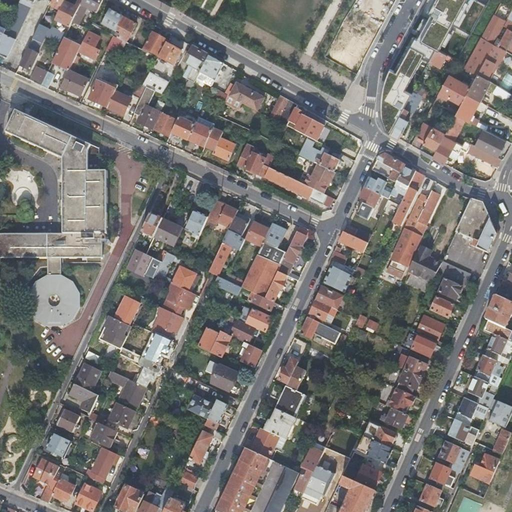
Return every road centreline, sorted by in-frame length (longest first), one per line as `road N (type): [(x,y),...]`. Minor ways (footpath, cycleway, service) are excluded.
road 1 (residential): [(12,496),(173,157)]
road 2 (residential): [(511,205),(506,237),(384,511)]
road 3 (residential): [(199,511),(331,230)]
road 4 (residential): [(134,0),(372,132)]
road 5 (residential): [(173,157),(0,76)]
road 6 (residential): [(331,230),(173,157)]
road 7 (residential): [(372,132),(455,183),(500,199)]
road 8 (residential): [(372,132),(376,66),(410,0)]
